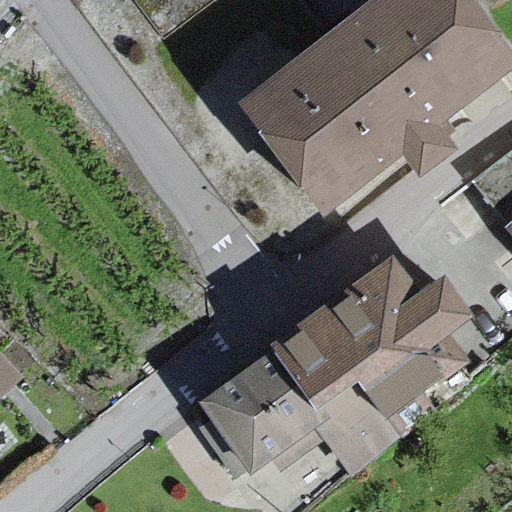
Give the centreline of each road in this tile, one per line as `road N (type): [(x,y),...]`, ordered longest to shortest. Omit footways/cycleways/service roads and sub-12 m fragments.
road 1 (residential): [(40,0),(265,302)]
road 2 (unclassified): [(24,511),(265,302)]
road 3 (residential): [(265,302),(511,118)]
